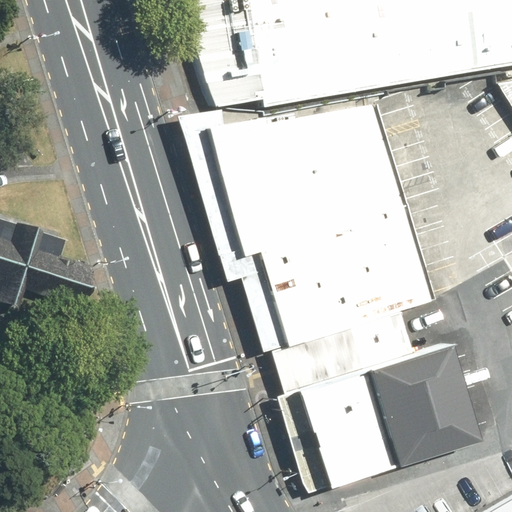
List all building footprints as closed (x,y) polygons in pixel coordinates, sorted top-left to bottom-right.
[(511,0),(164,0),(200,104),(245,96),(246,108),(511,62),(511,0)] [(511,79),(496,82),(511,106),(511,79)] [(207,128),(272,347),(397,307),(429,296),(364,97),(207,128)] [(0,301),(20,307),(26,288),(82,305),(85,295),(90,296),(96,277),(87,274),(91,263),(62,255),(67,238),(0,217),(0,301)] [(272,347),(288,393),(412,353),(397,307),(272,347)] [(412,353),(288,393),(319,490),(329,487),(483,438),(451,341),(412,353)] [(511,511),(511,500),(490,511),(511,511)]
